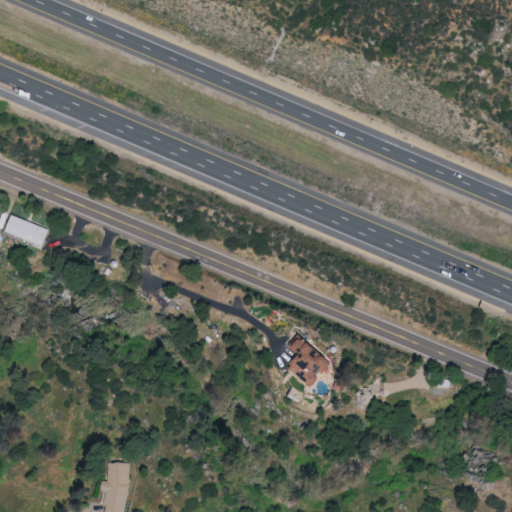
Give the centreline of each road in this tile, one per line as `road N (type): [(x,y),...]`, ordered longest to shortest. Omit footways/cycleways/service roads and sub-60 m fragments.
road 1 (motorway): [(0,71),(511,289)]
road 2 (secondary): [(0,174),(511,384)]
road 3 (motorway): [(511,201),(33,0)]
